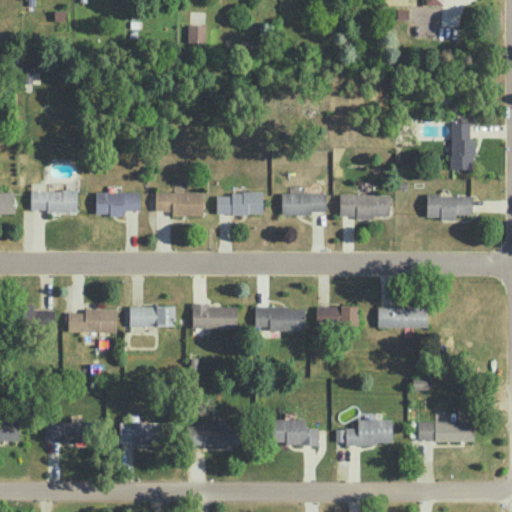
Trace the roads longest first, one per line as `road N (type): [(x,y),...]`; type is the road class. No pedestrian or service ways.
road 1 (residential): [(0,490),(493,489),(511,481)]
road 2 (residential): [(0,260),(511,261)]
